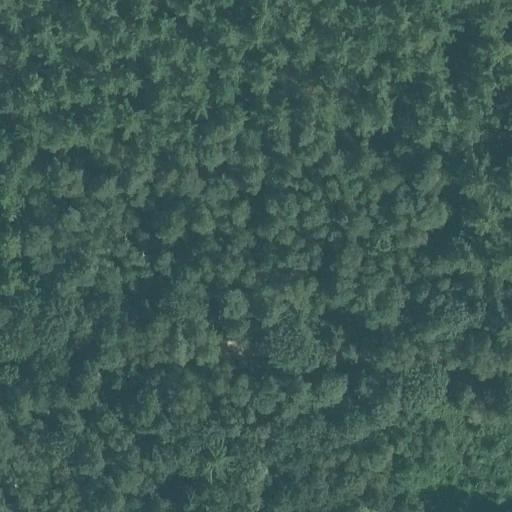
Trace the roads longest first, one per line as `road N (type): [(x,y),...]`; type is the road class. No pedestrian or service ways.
road 1 (track): [(511,349),(0,331)]
road 2 (track): [(471,348),(455,216),(445,0)]
road 3 (track): [(0,149),(24,332)]
